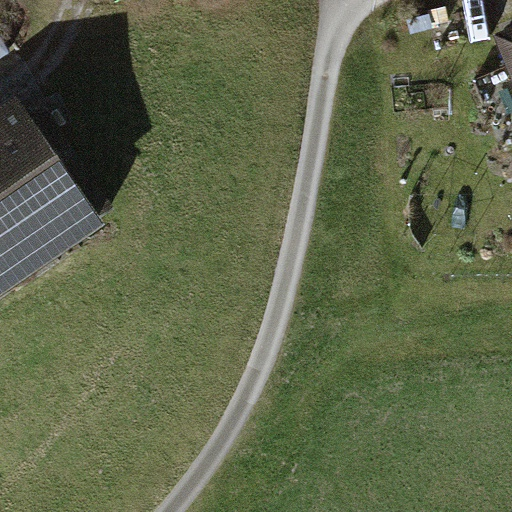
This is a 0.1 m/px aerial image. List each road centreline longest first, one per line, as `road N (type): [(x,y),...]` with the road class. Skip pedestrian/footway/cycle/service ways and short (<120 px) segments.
road 1 (track): [(331,0),(321,109),(271,336),(222,445),(170,511)]
road 2 (track): [(0,93),(44,58),(73,0)]
